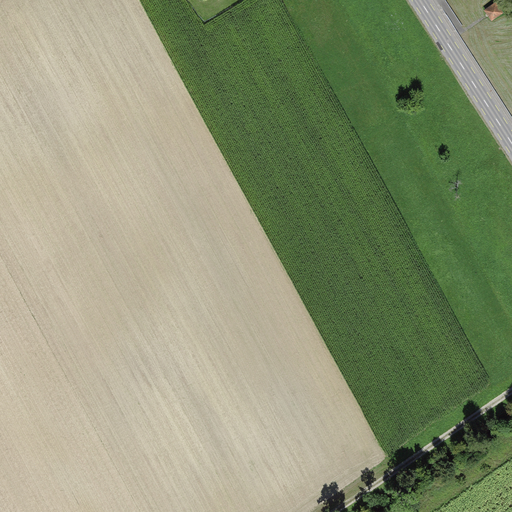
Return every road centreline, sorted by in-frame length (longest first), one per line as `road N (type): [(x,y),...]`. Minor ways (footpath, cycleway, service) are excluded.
road 1 (track): [(333,511),(511,391)]
road 2 (primary): [(511,143),(420,0)]
